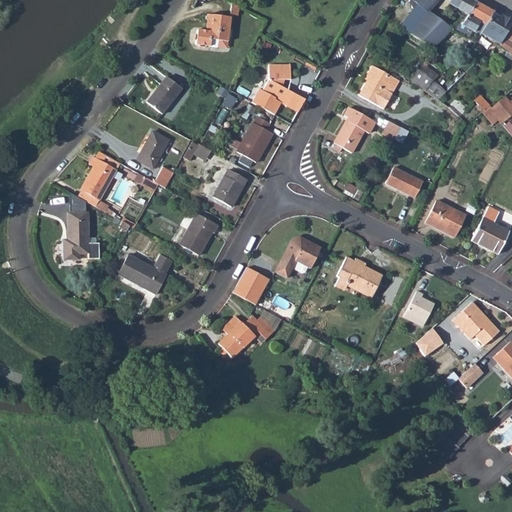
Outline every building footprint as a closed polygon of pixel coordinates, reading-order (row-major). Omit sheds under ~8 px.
[(413,3),(416,0),(409,0),(409,1),(413,11),(399,28),(410,35),(426,14),(413,3)] [(416,0),(413,3),(426,14),(427,14),(438,0),(416,0)] [(465,20),(461,25),(462,26),(457,34),(475,44),(481,34),(492,15),(493,12),(471,0),(451,0),(448,8),(454,11),(456,8),(465,14),(462,17),(465,20)] [(432,49),(451,29),(427,14),(426,14),(410,35),(432,49)] [(230,18),(208,15),(208,16),(206,16),(206,20),(207,21),(207,23),(210,28),(206,31),(197,30),(196,34),(194,35),(194,40),(195,41),(195,45),(198,45),(199,47),(205,48),(206,46),(218,48),(219,41),(227,42),(228,39),(230,37),(231,31),(229,30),(230,18)] [(499,44),(500,44),(511,22),(504,18),(503,21),(492,15),(481,34),(499,44)] [(511,22),(500,44),(499,44),(498,46),(511,55),(511,59),(511,60),(511,22)] [(290,65),(268,65),(268,80),(262,91),(275,98),(274,100),(287,107),(294,94),(282,87),(284,80),(290,80),(290,65)] [(368,74),(370,75),(366,81),(358,96),(383,109),(391,96),(388,95),(393,87),(395,88),(399,81),(372,66),(368,74)] [(413,67),(411,81),(425,91),(433,81),(413,67)] [(161,115),(181,89),(166,77),(146,103),(161,115)] [(440,87),(433,81),(425,91),(437,100),(445,92),(440,87)] [(231,110),(236,100),(228,95),(223,104),(231,110)] [(479,95),(474,101),(484,111),(489,106),(479,95)] [(511,99),(509,102),(505,97),(491,108),(500,119),(503,123),(511,115),(511,99)] [(468,108),(456,98),(447,107),(459,118),(468,108)] [(482,113),(492,125),(498,120),(500,119),(491,108),(489,106),(484,111),(482,113)] [(369,134),(375,122),(349,108),(344,116),(348,118),(334,144),(351,154),(364,131),(369,134)] [(257,117),(237,153),(242,155),(252,161),(255,163),(272,134),(266,131),(270,124),(257,117)] [(511,118),(503,127),(511,137),(511,118)] [(400,128),(388,122),(382,133),(394,139),(400,128)] [(394,139),(402,144),(408,132),(400,128),(394,139)] [(153,169),(168,140),(152,132),(137,160),(153,169)] [(229,137),(225,145),(234,150),(238,142),(229,137)] [(183,158),(189,162),(193,155),(198,146),(191,142),(183,158)] [(205,161),(211,151),(198,144),(198,146),(193,155),(205,161)] [(220,151),(217,154),(230,161),(232,158),(220,151)] [(99,201),(120,164),(98,152),(95,158),(93,157),(89,165),(93,167),(80,190),(81,191),(99,201)] [(252,161),(242,155),(238,162),(249,168),(252,161)] [(162,167),(153,182),(158,185),(164,188),(173,173),(162,167)] [(414,198),(422,183),(393,168),(385,184),(414,198)] [(246,180),(228,170),(213,198),(231,208),(246,180)] [(141,185),(154,192),(158,185),(153,182),(145,178),(141,185)] [(348,184),(345,190),(353,195),(356,189),(348,184)] [(99,201),(81,191),(77,197),(85,202),(112,216),(114,212),(107,209),(109,206),(99,201)] [(72,260),(72,254),(78,254),(88,254),(88,259),(98,258),(98,244),(88,244),(88,213),(85,213),(85,202),(77,197),(70,195),(70,213),(67,213),(68,244),(63,244),(63,260),(72,260)] [(436,201),(425,223),(454,238),(465,216),(436,201)] [(509,232),(493,224),(498,213),(488,207),(471,241),(497,255),(509,232)] [(196,214),(179,245),(199,256),(212,233),(214,234),(218,226),(196,214)] [(126,232),(129,226),(122,222),(119,228),(126,232)] [(290,242),(274,272),(286,279),(295,262),(309,269),(320,248),(301,239),(290,242)] [(165,275),(172,262),(160,255),(153,268),(128,255),(117,275),(155,295),(166,275),(165,275)] [(353,265),(354,263),(345,258),(336,276),(339,278),(335,285),(343,289),(345,284),(347,285),(348,283),(364,291),(363,293),(371,298),(382,277),(360,266),(359,268),(353,265)] [(250,265),(235,290),(258,303),(272,278),(250,265)] [(416,292),(405,313),(424,323),(434,304),(421,298),(422,295),(416,292)] [(469,340),(474,336),(483,346),(499,332),(487,319),(485,320),(476,311),(478,309),(472,302),(452,321),(469,340)] [(254,315),(246,322),(258,334),(264,341),(273,331),(282,318),(265,308),(260,319),(254,315)] [(476,311),(485,320),(487,319),(478,309),(476,311)] [(226,327),(232,333),(223,342),(226,346),(225,346),(225,347),(224,348),(224,349),(224,350),(224,351),(225,352),(225,353),(226,353),(227,353),(229,353),(230,352),(231,351),(236,356),(258,334),(246,322),(240,314),(226,327)] [(433,329),(416,344),(425,356),(443,344),(433,329)] [(511,343),(510,342),(493,358),(511,378),(511,343)] [(458,379),(458,380),(466,389),(479,377),(479,373),(481,372),(474,364),(458,379)] [(453,373),(444,381),(450,387),(458,380),(458,379),(453,373)] [(433,444),(449,458),(470,433),(453,419),(433,444)]
